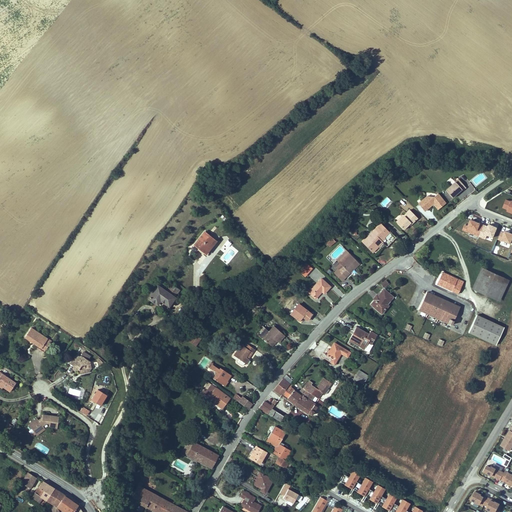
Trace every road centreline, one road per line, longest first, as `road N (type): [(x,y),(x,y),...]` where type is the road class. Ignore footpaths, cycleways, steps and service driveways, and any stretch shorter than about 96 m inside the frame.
road 1 (unclassified): [(469,204),(344,302),(265,389)]
road 2 (unclassified): [(40,387),(108,435),(102,450),(110,498),(84,502)]
road 3 (unclassified): [(265,389),(192,511)]
